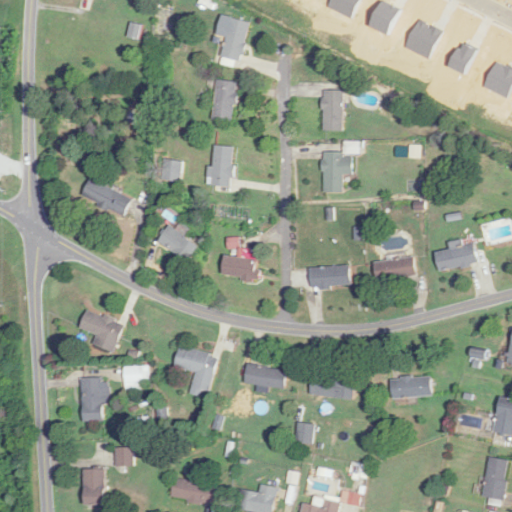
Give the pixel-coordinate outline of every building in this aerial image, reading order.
[(224,66),(243,69),(251,22),(232,19),(224,66)] [(239,82),(219,81),(217,121),(237,122),(239,82)] [(326,131),(346,131),(346,91),(326,91),(326,131)] [(234,188),(235,147),(215,146),(214,187),(234,188)] [(354,175),(354,153),(325,153),(326,194),(346,194),(345,175),(354,175)] [(183,162),(164,161),(163,182),(182,183),(183,162)] [(84,199),(128,217),(135,199),(92,181),(84,199)] [(189,264),(201,248),(173,226),(161,243),(189,264)] [(227,280),(261,280),(261,259),(244,259),(244,240),(228,240),(228,250),(241,250),(241,257),(227,257),(227,280)] [(452,251),(437,254),(442,274),(482,264),(477,245),(468,247),(466,240),(450,244),(452,251)] [(417,257),(376,264),(379,284),(420,277),(417,257)] [(353,268),(313,268),(313,288),(354,288),(353,268)] [(100,334),(96,345),(117,352),(127,323),(89,311),(83,329),(100,334)] [(212,391),(222,357),(183,345),(177,366),(199,372),(194,386),(212,391)] [(248,382),(288,389),(291,370),(251,364),(248,382)] [(149,366),(127,366),(127,390),(142,390),(142,382),(149,382),(149,366)] [(358,379),(316,374),(314,394),(356,399),(358,379)] [(394,398),(435,395),(434,376),(393,378),(394,398)] [(84,378),(85,421),(106,421),(105,378),(84,378)] [(495,430),(511,434),(511,397),(504,395),(495,430)] [(315,440),(315,424),(301,424),(301,440),(315,440)] [(135,447),(118,447),(118,466),(135,466),(135,447)] [(509,458),(489,458),(489,499),(509,499),(509,458)] [(87,469),(88,505),(108,505),(107,469),(87,469)] [(216,503),(219,484),(178,478),(175,497),(216,503)] [(262,492),(244,488),(240,508),(256,511),(275,511),(281,487),(264,484),(262,492)] [(304,511),(341,511),(344,500),(318,494),(315,504),(307,502),(304,511)]
